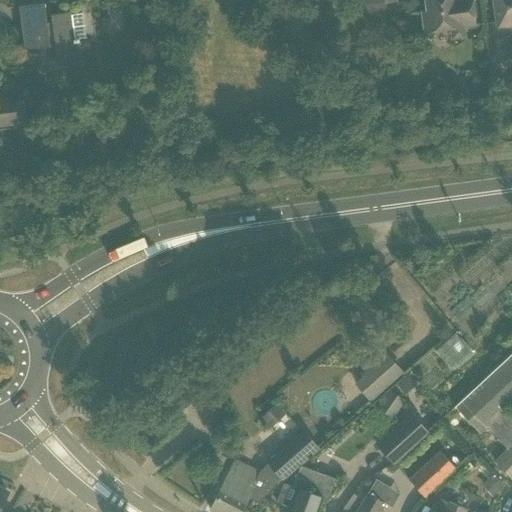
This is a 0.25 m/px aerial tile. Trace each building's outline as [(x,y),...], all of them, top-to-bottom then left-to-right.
[(386,6),(386,1),(392,0),(365,0),(366,10),(369,13),(374,15),(380,14),(384,10),(386,6)] [(449,30),(464,28),(475,27),(471,0),(424,0),(426,12),(421,12),(424,33),(449,30)] [(511,0),(493,0),(498,30),(511,28),(511,0)] [(20,6),(20,7),(26,50),(54,45),(57,63),(81,60),(78,39),(85,38),(82,13),(69,15),(69,13),(50,15),(51,23),(47,23),(46,16),(44,3),(20,6)] [(403,101),(407,96),(406,90),(403,87),(396,87),(392,92),(393,98),(398,102),(403,101)] [(0,126),(15,124),(13,99),(0,100),(0,126)] [(26,163),(11,154),(0,173),(15,181),(26,163)] [(503,412),(511,403),(511,354),(455,407),(460,413),(459,414),(456,411),(447,419),(450,422),(448,425),(451,428),(463,416),(480,434),(487,427),(508,450),(495,461),(511,479),(511,418),(510,420),(503,412)] [(388,356),(355,386),(369,403),(402,373),(388,356)] [(389,391),(383,400),(398,410),(404,401),(389,391)] [(411,414),(376,447),(393,465),(428,432),(411,414)] [(270,462),(268,464),(259,472),(235,460),(210,510),(214,511),(242,511),(249,498),(256,502),(281,479),(318,448),(304,432),(278,456),(274,455),(270,458),(270,462)] [(425,498),(456,469),(440,452),(409,480),(425,498)] [(289,507),(287,511),(317,511),(322,499),(328,501),(336,479),(300,466),(292,487),(283,484),(277,502),(289,507)] [(500,499),(508,491),(509,491),(504,486),(493,475),(484,483),(495,494),(500,499)] [(380,511),(385,504),(367,493),(355,511),(380,511)] [(431,511),(463,511),(465,508),(447,501),(445,506),(438,503),(436,509),(433,508),(431,511)]
